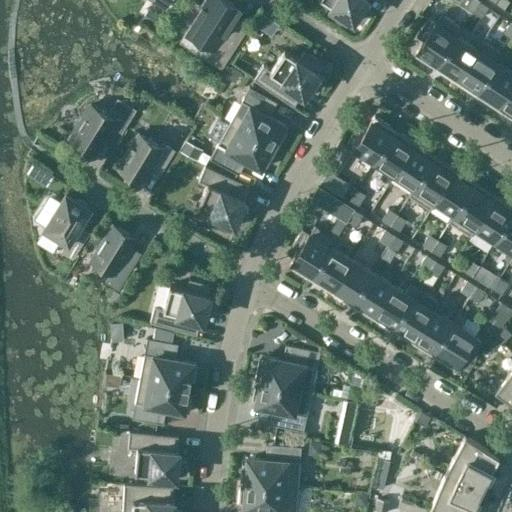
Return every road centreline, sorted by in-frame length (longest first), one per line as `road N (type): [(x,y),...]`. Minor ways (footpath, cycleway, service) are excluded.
road 1 (residential): [(252,284),(511,442)]
road 2 (residential): [(252,284),(272,228),(363,66)]
road 3 (residential): [(211,511),(230,357),(252,284)]
road 4 (residential): [(77,169),(252,284)]
road 5 (residential): [(363,66),(511,163)]
